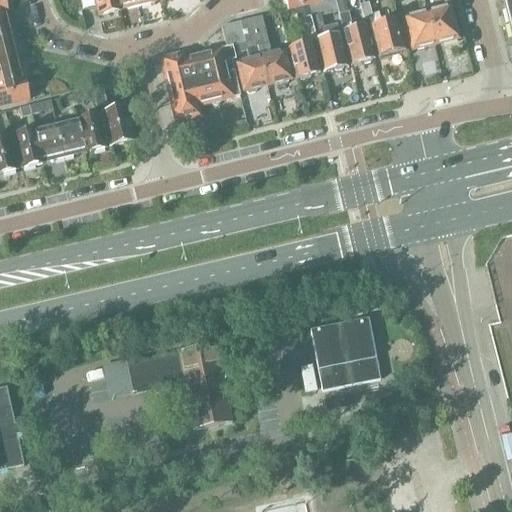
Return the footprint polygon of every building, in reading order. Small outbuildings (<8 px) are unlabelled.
[(119,9),(116,0),(94,0),(98,17),(119,12),(119,9)] [(138,0),(116,0),(119,9),(128,7),(131,9),(140,7),(138,0)] [(284,0),(288,11),(295,9),(306,7),(320,3),(319,0),(284,0)] [(360,8),(364,23),(372,21),(368,6),(360,8)] [(306,7),(295,9),(299,23),(309,20),(309,19),(308,18),(306,7)] [(450,9),(427,15),(435,45),(445,43),(447,44),(453,43),(455,41),(457,40),(450,9)] [(343,33),(352,66),(362,64),(364,66),(370,64),(371,61),(374,61),(366,27),(352,31),(348,14),(339,17),(343,33)] [(435,45),(427,15),(405,20),(413,51),(415,50),(417,51),(423,50),(425,48),(435,45)] [(309,20),(323,74),(334,71),(337,73),(342,71),(343,69),(347,68),(338,37),(335,26),(324,29),(320,16),(309,19),(309,20)] [(0,19),(0,41),(13,38),(11,29),(8,27),(5,18),(0,19)] [(256,47),(267,88),(278,86),(281,88),(287,86),(289,83),(292,82),(284,52),(271,55),(261,18),(250,21),(256,47)] [(301,47),(288,50),(296,81),(298,80),(301,82),(309,80),(311,77),(319,75),(309,35),(312,34),(309,20),(299,23),(295,23),(301,47)] [(231,47),(233,55),(245,52),(248,61),(235,65),(243,95),(246,94),(249,96),(255,94),(257,91),(267,88),(256,47),(250,21),(239,24),(244,44),(231,47)] [(371,28),(379,59),(389,56),(391,59),(400,56),(400,53),(404,52),(396,21),(371,28)] [(239,24),(220,28),(225,47),(226,49),(231,47),(244,44),(239,24)] [(0,41),(0,64),(16,60),(13,51),(15,47),(13,38),(0,41)] [(162,62),(169,90),(233,73),(230,61),(234,60),(233,55),(231,47),(226,49),(225,47),(219,48),(220,51),(208,54),(207,53),(202,52),(199,55),(199,56),(183,60),(183,57),(162,62)] [(0,64),(0,86),(24,81),(21,71),(18,69),(16,60),(0,64)] [(233,73),(169,90),(175,115),(176,114),(180,120),(181,121),(197,117),(195,109),(211,104),(212,106),(216,107),(220,104),(220,102),(239,97),(233,73)] [(24,81),(0,86),(0,108),(29,102),(24,81)] [(92,92),(97,113),(101,111),(100,106),(104,105),(100,90),(92,92)] [(78,96),(71,97),(73,106),(80,104),(78,96)] [(73,106),(71,97),(62,100),(65,111),(74,108),(73,106)] [(30,117),(39,115),(52,112),(49,103),(28,108),(30,117)] [(28,108),(12,112),(14,121),(30,117),(28,108)] [(133,142),(124,109),(101,115),(110,148),(133,142)] [(76,122),(84,152),(84,154),(106,149),(98,116),(76,122)] [(76,122),(55,127),(63,159),(73,157),(75,154),(84,152),(76,122)] [(55,127),(34,132),(42,162),(51,160),(54,162),(63,159),(55,127)] [(42,162),(34,132),(13,137),(21,170),(42,165),(42,162)] [(0,175),(16,171),(8,138),(0,139),(0,175)] [(345,309),(347,319),(367,315),(365,305),(345,309)] [(310,332),(322,393),(380,382),(368,320),(310,332)] [(126,364),(133,397),(173,389),(171,382),(176,375),(175,370),(180,369),(192,432),(232,425),(217,346),(126,364)] [(311,367),(299,369),(304,395),(306,394),(316,393),(312,373),(311,367)] [(0,472),(23,468),(16,436),(23,435),(21,425),(14,426),(6,390),(0,390),(0,472)] [(324,402),(326,412),(346,408),(344,397),(324,402)]
